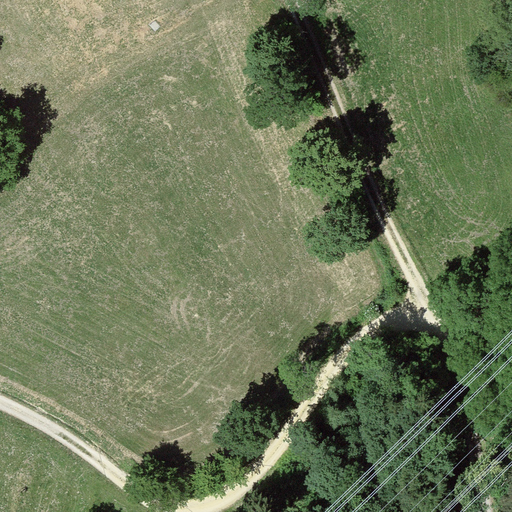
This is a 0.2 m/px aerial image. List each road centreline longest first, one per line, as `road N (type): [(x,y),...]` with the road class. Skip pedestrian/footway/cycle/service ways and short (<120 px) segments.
road 1 (track): [(475,511),(461,385),(438,330),(405,322),(351,344),(252,480),(199,508),(149,500),(64,429),(0,400)]
road 2 (track): [(405,322),(417,279),(292,0)]
